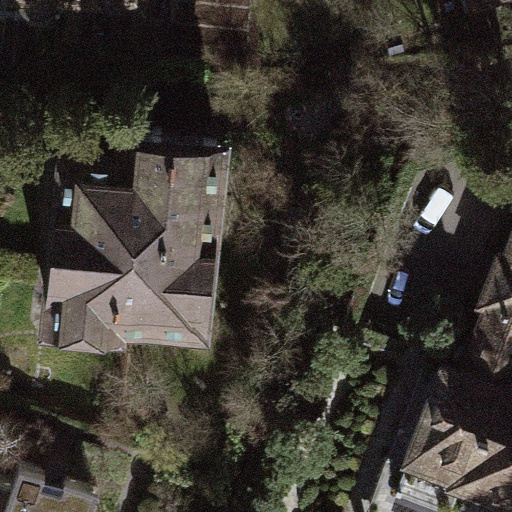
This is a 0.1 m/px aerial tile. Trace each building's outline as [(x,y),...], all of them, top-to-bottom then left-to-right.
[(17,0),(27,10),(45,11),(53,1),(53,0),(17,0)] [(105,147),(67,142),(48,311),(117,319),(118,307),(197,316),(217,137),(162,131),(163,125),(126,121),(125,127),(107,125),(105,147)] [(511,230),(503,254),(511,257),(511,230)] [(511,257),(503,254),(461,368),(445,362),(406,468),(455,486),(459,475),(511,495),(511,391),(508,390),(511,380),(511,257)] [(9,477),(0,473),(0,511),(87,511),(97,487),(17,457),(9,477)]
